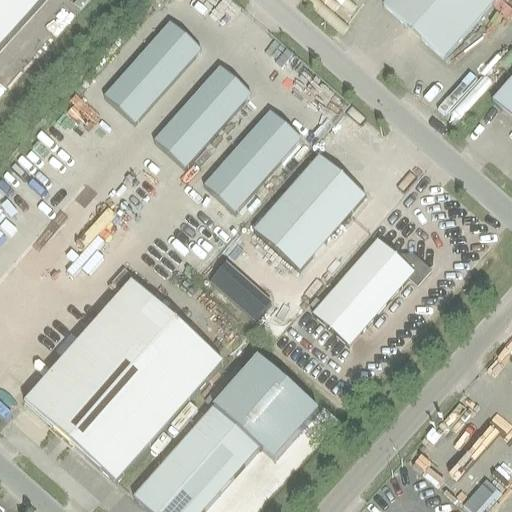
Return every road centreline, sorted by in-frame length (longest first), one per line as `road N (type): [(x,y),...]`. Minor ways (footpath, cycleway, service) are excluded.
road 1 (unclassified): [(52,511),(0,466),(266,0),(511,217)]
road 2 (unclassified): [(328,511),(511,304)]
